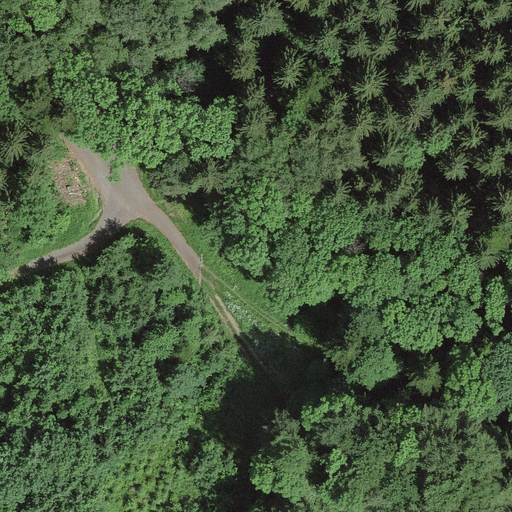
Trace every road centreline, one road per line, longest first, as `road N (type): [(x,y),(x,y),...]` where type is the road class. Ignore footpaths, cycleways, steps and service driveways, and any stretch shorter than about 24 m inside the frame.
road 1 (track): [(511,416),(396,388),(333,359),(239,295),(205,285)]
road 2 (track): [(392,511),(267,379),(183,250)]
road 3 (track): [(135,197),(81,245),(0,280)]
